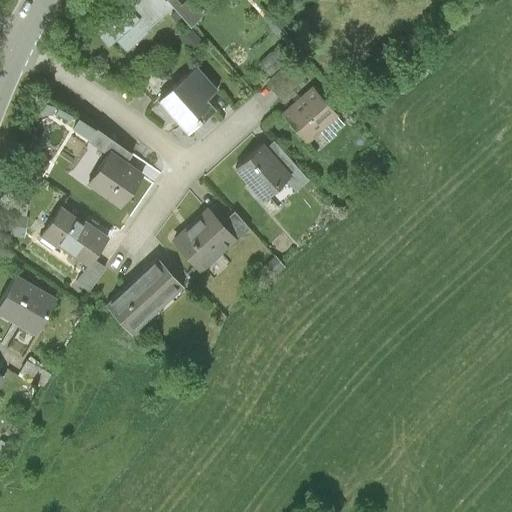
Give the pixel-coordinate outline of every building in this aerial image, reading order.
[(167,0),(166,0),(124,0),(94,26),(109,44),(116,37),(126,48),(173,8),(167,0)] [(199,13),(187,0),(166,0),(167,0),(173,8),(187,24),(199,13)] [(200,38),(187,24),(178,32),(190,46),(200,38)] [(193,63),(155,94),(184,129),(214,105),(206,96),(214,89),(193,63)] [(312,88),(283,116),(306,140),(335,111),(312,88)] [(90,137),(96,129),(78,118),(73,126),(90,137)] [(109,150),(124,160),(129,152),(96,129),(90,137),(89,139),(108,152),(109,150)] [(273,142),(266,149),(289,174),(284,178),(295,191),(308,179),(273,142)] [(246,159),(235,169),(262,198),(272,189),(284,178),(289,174),(266,149),(262,144),(246,159)] [(108,152),(87,181),(118,203),(140,172),(124,160),(109,150),(108,152)] [(105,233),(60,203),(42,229),(87,260),(90,255),(105,233)] [(206,208),(173,237),(200,268),(233,238),(220,223),(206,208)] [(22,231),(25,213),(12,211),(9,229),(22,231)] [(233,212),(220,223),(233,238),(246,227),(233,212)] [(103,263),(90,255),(87,260),(74,279),(86,288),(103,263)] [(155,256),(105,300),(129,328),(179,284),(155,256)] [(54,298),(14,275),(0,299),(0,308),(36,329),(54,298)] [(46,373),(24,360),(19,370),(40,383),(46,373)]
